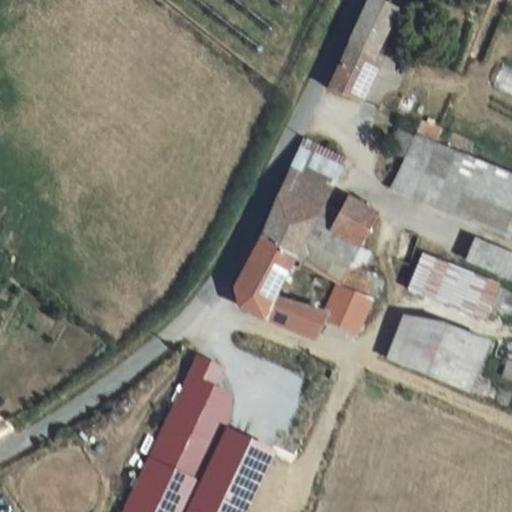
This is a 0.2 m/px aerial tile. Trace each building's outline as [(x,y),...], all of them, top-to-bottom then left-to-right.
[(359,0),(322,84),(358,98),(400,0),(359,0)] [(489,91),(511,99),(511,73),(498,68),(489,91)] [(438,124),(419,116),(410,136),(428,144),(438,124)] [(410,136),(385,187),(506,240),(511,227),(511,178),(428,144),(410,136)] [(283,173),(325,191),(338,157),(298,140),(283,173)] [(296,253),(310,226),(325,191),(283,173),(253,241),(289,266),(296,253)] [(355,248),(371,214),(342,201),(325,233),(355,248)] [(333,290),(345,268),(355,248),(325,233),(310,226),(296,253),(318,266),(311,281),(333,290)] [(275,292),(289,266),(253,241),(239,272),(240,277),(275,292)] [(511,259),(470,242),(463,259),(511,279),(511,259)] [(481,314),(485,301),(493,281),(495,276),(433,256),(419,292),(481,314)] [(366,278),(345,268),(333,290),(353,299),(356,300),(366,278)] [(270,303),(275,292),(240,277),(242,295),(250,316),(277,327),(286,310),(270,303)] [(311,281),(302,277),(286,310),(317,324),(325,308),(333,290),(311,281)] [(511,288),(493,281),(485,301),(511,311),(511,288)] [(345,316),(353,299),(333,290),(325,308),(345,316)] [(317,324),(286,310),(277,327),(310,339),(317,324)] [(443,321),(400,322),(385,360),(464,390),(484,339),(443,321)] [(246,511),(275,452),(217,425),(231,396),(210,386),(218,368),(197,358),(124,511),(246,511)] [(496,376),(511,377),(511,360),(498,359),(496,376)]
